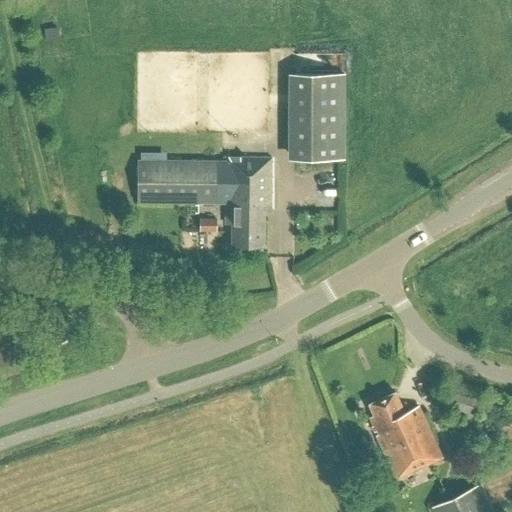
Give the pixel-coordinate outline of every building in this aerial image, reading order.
[(294,74),(294,91),(344,91),(344,72),(294,72),(294,74)] [(294,141),(294,158),(344,158),(344,141),(294,141)] [(264,209),(270,209),(270,157),(225,156),(225,160),(138,159),(138,203),(225,204),(225,224),(231,223),(231,245),(264,245),(264,209)] [(200,231),(216,231),(216,217),(200,217),(200,231)] [(370,416),(397,478),(442,458),(419,404),(403,411),(394,391),(368,403),(373,415),(370,416)] [(450,408),(475,415),(480,400),(454,393),(450,408)] [(491,511),(484,498),(454,511),(491,511)]
